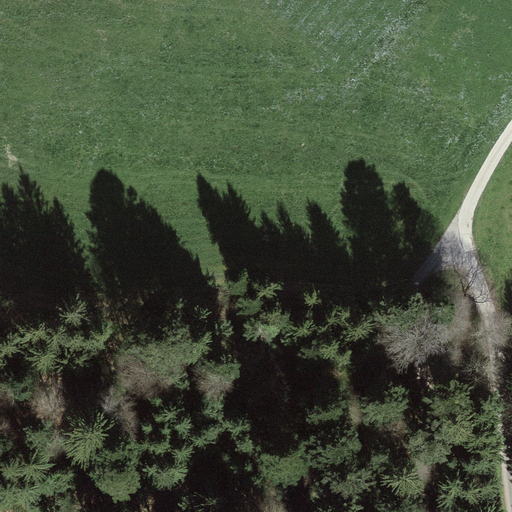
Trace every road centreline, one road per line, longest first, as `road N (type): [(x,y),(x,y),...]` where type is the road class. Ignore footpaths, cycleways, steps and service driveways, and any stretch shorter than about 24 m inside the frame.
road 1 (track): [(511,494),(494,339),(456,229),(511,130)]
road 2 (track): [(293,511),(456,229)]
